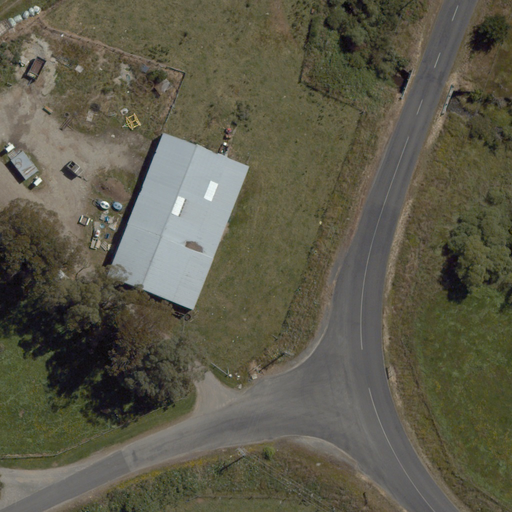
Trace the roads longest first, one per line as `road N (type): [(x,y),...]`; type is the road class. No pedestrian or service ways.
road 1 (unclassified): [(460,0),(370,252),(360,302),(366,378)]
road 2 (unclassified): [(18,511),(122,459),(366,378)]
road 3 (unclassified): [(366,378),(399,464),(436,511)]
